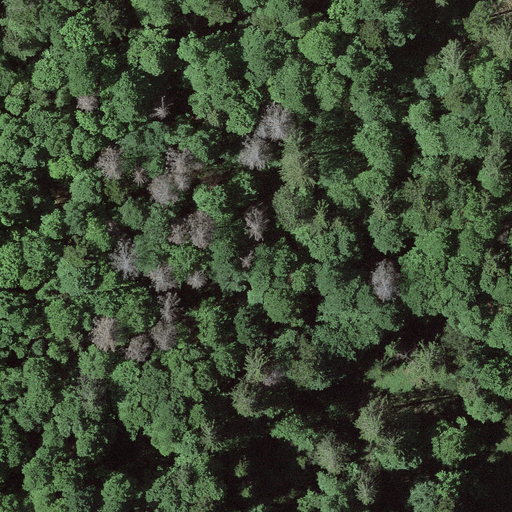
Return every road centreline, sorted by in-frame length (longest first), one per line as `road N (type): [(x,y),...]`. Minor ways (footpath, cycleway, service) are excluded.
road 1 (track): [(0,281),(16,293),(98,277),(313,288),(410,311),(511,292)]
road 2 (track): [(246,0),(0,254)]
